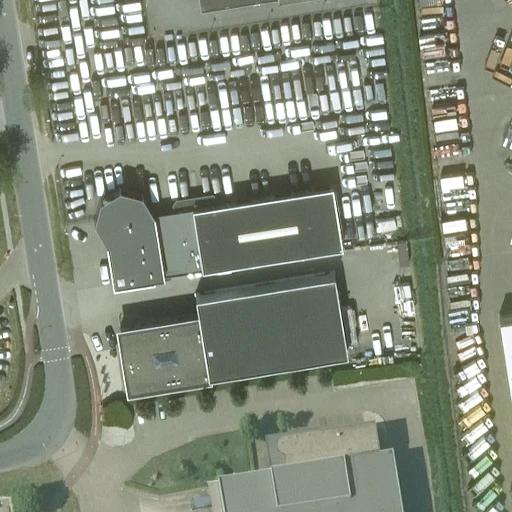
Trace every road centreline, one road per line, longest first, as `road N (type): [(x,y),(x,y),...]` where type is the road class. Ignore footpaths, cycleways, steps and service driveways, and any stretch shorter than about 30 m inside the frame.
road 1 (unclassified): [(0,463),(30,458),(54,435),(62,393),(0,0)]
road 2 (unknown): [(511,476),(490,282),(473,0)]
road 3 (unknown): [(301,0),(207,17),(180,16),(168,0)]
